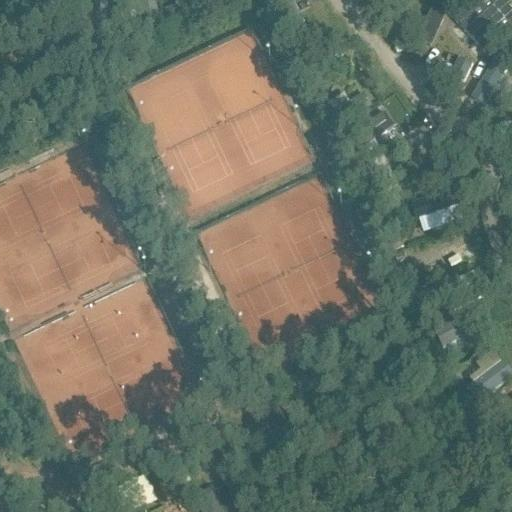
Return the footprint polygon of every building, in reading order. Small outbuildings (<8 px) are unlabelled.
[(138,0),(144,30),(160,27),(155,0),(138,0)] [(185,0),(188,10),(204,5),(202,0),(185,0)] [(305,26),(289,0),(272,0),(292,34),(305,26)] [(471,28),(480,38),(474,44),(487,59),(511,35),(511,12),(500,0),(474,0),(452,20),(465,34),(471,28)] [(109,49),(109,7),(78,7),(78,49),(109,49)] [(61,75),(62,34),(31,33),(30,75),(61,75)] [(237,511),(226,488),(213,495),(212,494),(199,501),(203,511),(237,511)]
